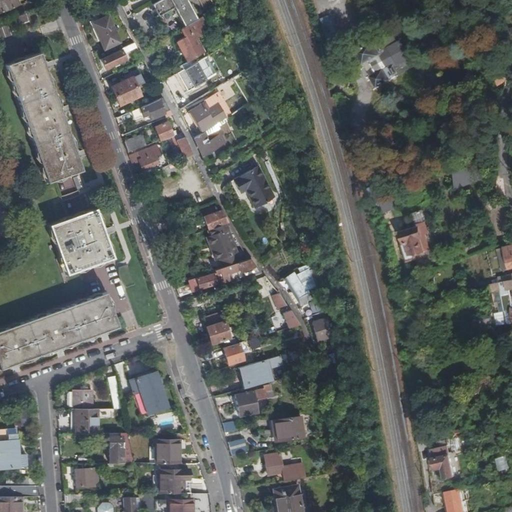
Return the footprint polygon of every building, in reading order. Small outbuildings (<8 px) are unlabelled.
[(0,0),(0,15),(16,9),(16,8),(14,3),(12,0),(0,0)] [(188,0),(161,0),(151,6),(158,17),(173,9),(182,25),(196,17),(187,1),(188,0)] [(27,24),(25,16),(13,21),(16,28),(27,24)] [(198,20),(196,17),(182,25),(184,28),(198,20)] [(118,44),(107,18),(91,25),(103,51),(118,44)] [(209,33),(201,19),(198,20),(184,28),(180,30),(184,37),(175,42),(185,63),(203,54),(195,40),(209,33)] [(136,49),(133,44),(120,50),(121,52),(100,61),(104,70),(125,61),(123,55),(136,49)] [(377,89),(388,83),(388,82),(399,76),(394,67),(397,66),(389,51),(386,53),(381,45),(373,49),(372,47),(358,55),(377,89)] [(80,172),(38,55),(4,67),(45,184),(80,172)] [(183,90),(217,77),(209,59),(165,76),(173,98),(184,94),(183,90)] [(498,87),(506,83),(504,73),(495,74),(498,87)] [(110,88),(114,97),(134,88),(146,83),(145,80),(133,85),(130,79),(110,88)] [(134,88),(136,91),(147,86),(146,83),(134,88)] [(134,88),(114,97),(118,107),(139,97),(136,91),(134,88)] [(189,113),(195,124),(222,108),(216,96),(189,113)] [(162,99),(131,113),(135,121),(146,116),(148,115),(151,120),(169,113),(162,99)] [(203,132),(228,117),(222,108),(195,124),(201,134),(203,132)] [(154,128),(159,142),(170,137),(176,136),(174,132),(171,133),(167,123),(154,128)] [(193,138),(201,157),(218,146),(212,135),(206,139),(203,132),(201,134),(193,138)] [(182,134),(180,134),(176,136),(170,137),(176,151),(179,149),(184,159),(192,156),(182,134)] [(141,136),(123,143),(127,153),(145,147),(141,136)] [(155,165),(157,170),(167,166),(162,155),(159,156),(155,146),(128,157),(131,164),(138,161),(139,164),(142,171),(155,165)] [(485,153),(469,160),(477,187),(493,181),(485,153)] [(477,187),(469,160),(454,168),(457,193),(460,193),(477,187)] [(179,173),(175,163),(161,169),(165,178),(179,173)] [(272,199),(256,169),(234,181),(240,194),(246,190),(255,208),(272,199)] [(77,178),(71,180),(82,210),(88,208),(77,178)] [(178,215),(195,209),(191,199),(175,205),(178,215)] [(326,219),(316,203),(304,210),(315,226),(326,219)] [(110,259),(98,223),(93,210),(47,227),(54,247),(64,276),(110,259)] [(203,219),(207,231),(208,230),(224,224),(227,223),(221,212),(212,215),(211,212),(206,214),(207,217),(203,219)] [(152,224),(155,232),(168,228),(165,220),(152,224)] [(218,260),(222,268),(239,263),(224,224),(208,230),(210,237),(210,238),(218,260)] [(416,227),(417,230),(420,242),(423,254),(428,252),(424,237),(427,235),(424,225),(416,227)] [(208,230),(207,231),(210,237),(209,238),(217,260),(218,260),(210,238),(210,237),(208,230)] [(420,242),(417,230),(401,235),(405,246),(402,247),(407,264),(415,262),(414,256),(423,254),(420,242)] [(504,250),(498,251),(502,273),(509,271),(504,250)] [(185,288),(187,294),(225,283),(223,279),(214,281),(214,279),(218,277),(217,274),(220,273),(221,277),(239,271),(239,273),(255,267),(249,260),(248,260),(239,263),(222,268),(213,271),(214,274),(196,279),(197,284),(185,288)] [(125,267),(116,270),(123,290),(132,287),(125,267)] [(307,295),(293,274),(283,280),(297,301),(307,295)] [(511,289),(511,281),(506,282),(492,285),(495,303),(498,302),(499,313),(495,314),(497,326),(511,323),(511,311),(510,296),(503,297),(502,292),(511,289)] [(0,369),(115,328),(103,294),(0,331),(0,369)] [(279,311),(288,307),(279,294),(272,296),(274,300),(273,301),(279,311)] [(305,318),(318,312),(314,304),(301,310),(305,318)] [(300,325),(290,311),(283,314),(288,329),(300,325)] [(220,312),(203,318),(210,343),(228,338),(220,312)] [(326,320),(312,324),(316,340),(330,337),(326,320)] [(257,338),(248,341),(251,350),(260,347),(257,338)] [(238,344),(223,348),(228,364),(242,360),(238,344)] [(246,388),(272,382),(269,369),(282,365),(280,356),(241,368),(246,388)] [(141,373),(140,363),(127,365),(129,374),(141,373)] [(154,373),(129,381),(133,394),(139,392),(147,414),(165,407),(154,373)] [(121,409),(114,378),(107,380),(113,409),(121,409)] [(264,389),(235,395),(239,416),(256,413),(254,399),(272,396),(270,384),(263,386),(264,389)] [(71,391),(71,409),(74,409),(90,409),(90,391),(71,391)] [(74,434),(97,434),(96,418),(96,409),(90,409),(74,409),(74,434)] [(110,409),(96,409),(96,418),(110,418),(110,409)] [(271,422),(274,441),(303,436),(300,417),(271,422)] [(237,430),(236,421),(222,423),(224,431),(237,430)] [(0,429),(0,468),(26,466),(24,454),(17,455),(15,434),(5,435),(5,429),(0,429)] [(107,448),(108,463),(132,463),(126,434),(121,434),(121,436),(108,436),(109,448),(107,448)] [(431,449),(430,437),(418,439),(418,444),(419,451),(426,450),(431,449)] [(155,440),(155,447),(155,463),(178,463),(178,455),(178,440),(155,440)] [(231,455),(246,453),(243,440),(227,443),(231,455)] [(447,446),(431,449),(436,470),(442,469),(445,479),(454,477),(447,446)] [(155,463),(155,447),(147,447),(147,463),(155,463)] [(281,473),(282,482),(304,478),(302,464),(280,467),(278,454),(264,456),(266,475),(281,473)] [(91,468),(74,469),(75,486),(92,485),(92,483),(96,481),(96,473),(91,470),(91,468)] [(158,494),(188,494),(188,470),(158,470),(158,479),(158,494)] [(16,486),(0,485),(0,496),(19,496),(38,496),(37,486),(27,486),(16,486)] [(272,491),(276,511),(300,511),(297,486),(272,491)] [(460,511),(456,491),(445,493),(448,511),(460,511)] [(82,502),(81,494),(63,494),(63,502),(82,502)] [(0,511),(19,511),(19,496),(0,496),(0,511)] [(122,499),(122,511),(134,511),(133,498),(122,499)] [(168,507),(167,511),(190,511),(191,499),(168,499),(168,507)] [(112,511),(111,502),(96,504),(97,511),(112,511)]
